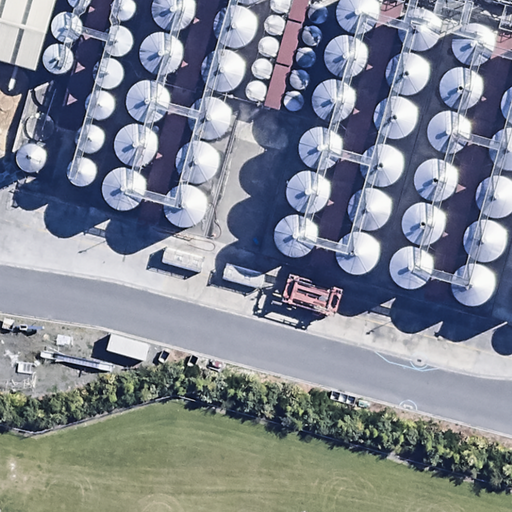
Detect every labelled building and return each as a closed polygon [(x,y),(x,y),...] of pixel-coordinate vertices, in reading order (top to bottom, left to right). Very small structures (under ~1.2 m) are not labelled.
[(0,0),(0,70),(40,80),(60,0),(0,0)] [(65,0),(17,172),(94,194),(143,0),(65,0)] [(268,0),(155,0),(99,205),(204,234),(268,0)] [(511,47),(343,1),(273,254),(493,315),(511,246),(511,47)] [(143,399),(151,357),(132,353),(129,368),(113,365),(107,391),(143,399)] [(175,397),(179,362),(155,359),(151,394),(175,397)] [(228,370),(208,370),(208,399),(229,398),(228,370)]
